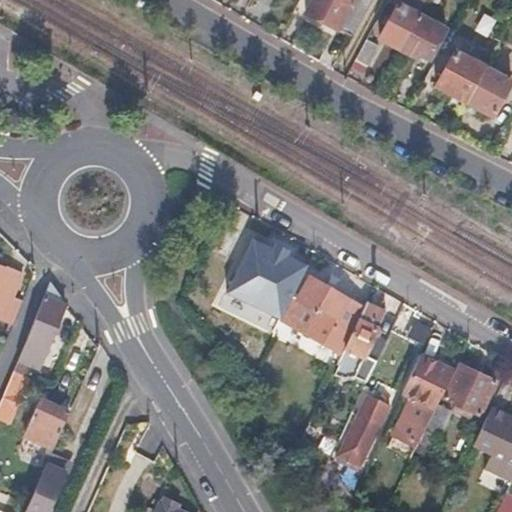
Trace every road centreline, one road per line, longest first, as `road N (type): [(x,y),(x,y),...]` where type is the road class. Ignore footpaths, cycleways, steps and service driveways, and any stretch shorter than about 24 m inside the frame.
road 1 (residential): [(511,349),(207,166),(153,154),(134,161)]
road 2 (residential): [(170,0),(511,186)]
road 3 (residential): [(131,327),(241,511)]
road 4 (residential): [(54,240),(0,371)]
